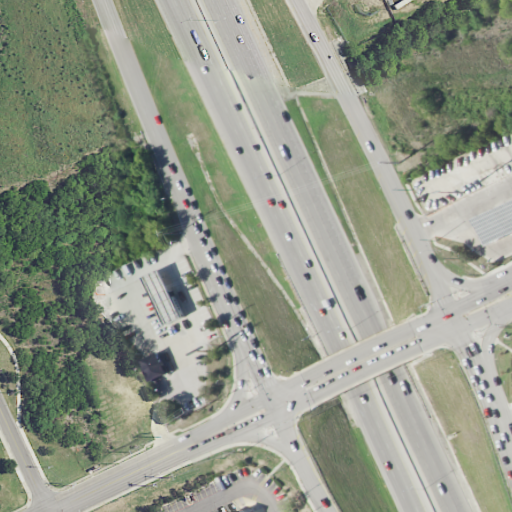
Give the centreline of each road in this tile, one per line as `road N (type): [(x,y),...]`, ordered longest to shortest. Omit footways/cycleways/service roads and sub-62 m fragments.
road 1 (motorway): [(176,0),(390,458)]
road 2 (secondary): [(103,0),(239,332)]
road 3 (secondary): [(427,259),(303,0)]
road 4 (motorway): [(330,247),(218,0)]
road 5 (motorway): [(443,488),(330,247)]
road 6 (tertiary): [(208,436),(53,511)]
road 7 (tertiary): [(314,397),(424,344)]
road 8 (tertiary): [(414,328),(305,379)]
